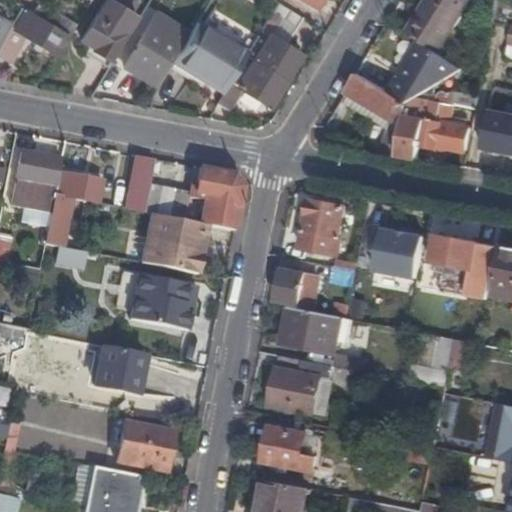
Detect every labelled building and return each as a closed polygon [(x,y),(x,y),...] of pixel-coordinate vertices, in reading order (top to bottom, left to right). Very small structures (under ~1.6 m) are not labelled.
[(268,20),(277,5),(268,0),(262,0),(255,12),(268,20)] [(297,0),(314,10),(320,0),(297,0)] [(469,0),(427,0),(407,34),(423,45),(425,46),(439,54),(471,1),(469,0)] [(92,52),(108,63),(134,20),(105,1),(80,41),(94,50),(92,52)] [(69,38),(75,27),(37,3),(30,14),(67,36),(69,38)] [(283,47),(300,17),(296,15),(277,4),(277,5),(268,20),(254,42),(249,52),(245,58),(285,82),(300,57),(283,47)] [(67,36),(30,14),(22,9),(11,27),(10,29),(23,37),(54,56),(67,36)] [(186,30),(158,14),(125,68),(155,85),(186,30)] [(0,44),(10,29),(11,27),(0,20),(0,44)] [(198,21),(172,64),(222,95),(243,62),(245,58),(249,52),(198,21)] [(0,56),(10,63),(23,37),(10,29),(0,44),(0,56)] [(427,93),(466,71),(439,54),(425,46),(406,75),(403,73),(390,94),(407,105),(427,93)] [(104,69),(108,63),(92,52),(88,50),(84,56),(104,69)] [(269,108),(285,82),(245,58),(243,62),(222,95),(216,106),(228,113),(241,92),(269,108)] [(390,94),(357,75),(346,93),(394,122),(381,153),(398,156),(407,105),(390,94)] [(497,90),(480,87),(476,109),(493,113),(497,90)] [(398,156),(418,160),(421,146),(426,121),(439,123),(443,103),(426,100),(427,93),(407,105),(398,156)] [(426,121),(421,146),(437,149),(438,145),(466,151),(470,129),(460,127),(461,121),(452,119),(451,125),(446,124),(450,104),(443,103),(439,123),(426,121)] [(476,109),(471,139),(487,142),(493,113),(476,109)] [(53,196),(58,174),(61,160),(21,152),(11,206),(28,209),(33,182),(45,184),(41,203),(52,205),(53,196)] [(133,156),(121,209),(142,213),(148,185),(153,160),(133,156)] [(203,225),(233,231),(242,187),(232,175),(199,168),(194,194),(204,197),(199,224),(203,225)] [(67,199),(95,204),(100,182),(58,174),(53,196),(67,199)] [(148,185),(142,213),(160,217),(166,218),(172,190),(148,185)] [(172,190),(166,218),(183,222),(188,193),(172,190)] [(183,222),(199,224),(204,197),(194,194),(188,193),(183,222)] [(44,245),(62,249),(70,207),(66,206),(67,199),(53,196),(52,205),(44,245)] [(345,207),(309,201),(300,249),(339,256),(342,239),(341,239),(341,237),(340,237),(345,207)] [(166,218),(160,217),(153,252),(143,250),(141,263),(197,275),(201,256),(196,254),(203,225),(199,224),(183,222),(166,218)] [(425,237),(384,228),(375,271),(417,279),(425,237)] [(487,302),(496,251),(477,247),(478,243),(437,235),(432,264),(444,266),(443,271),(450,272),(451,267),(470,271),(472,271),(467,298),(487,302)] [(0,262),(6,264),(11,239),(0,236),(0,262)] [(511,248),(502,246),(492,296),(511,300),(511,248)] [(468,279),(470,271),(451,267),(450,272),(450,275),(468,279)] [(353,286),(356,273),(332,269),(330,282),(353,286)] [(296,308),(310,311),(315,288),(309,287),(303,286),(305,274),(284,270),(278,302),(297,306),(296,308)] [(303,286),(309,287),(312,276),(305,274),(303,286)] [(189,286),(139,276),(130,320),(187,332),(191,313),(184,312),(189,286)] [(196,288),(189,286),(184,312),(191,313),(196,288)] [(353,319),(347,318),(310,311),(296,308),(290,307),(282,345),(335,355),(337,343),(348,344),(353,319)] [(413,383),(446,389),(450,369),(452,358),(456,340),(441,337),(435,367),(428,365),(427,369),(416,366),(413,383)] [(467,361),(470,343),(456,340),(452,358),(467,361)] [(136,359),(137,353),(102,346),(101,352),(136,359)] [(136,359),(101,352),(95,386),(130,392),(136,359)] [(381,377),(280,357),(270,407),(314,415),(328,418),(335,383),(344,385),(345,383),(379,389),(381,377)] [(465,372),(467,361),(452,358),(450,369),(465,372)] [(16,385),(0,381),(0,410),(11,413),(15,392),(16,385)] [(501,405),(490,459),(511,463),(511,424),(507,423),(507,422),(510,407),(501,405)] [(172,432),(123,422),(115,462),(164,473),(172,432)] [(307,434),(271,427),(264,463),(314,473),(317,456),(303,454),(307,434)] [(391,456),(431,464),(434,448),(394,440),(391,456)] [(82,511),(142,511),(144,504),(135,503),(139,477),(91,468),(82,511)] [(303,511),(308,490),(266,482),(260,511),(303,511)] [(0,511),(7,511),(10,498),(0,496),(0,511)] [(421,511),(449,511),(450,507),(423,503),(421,511)]
